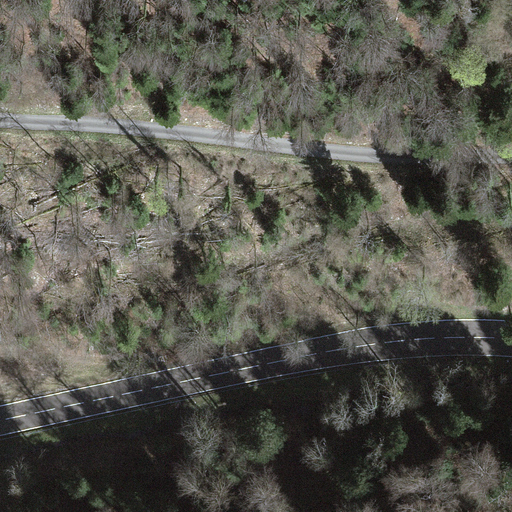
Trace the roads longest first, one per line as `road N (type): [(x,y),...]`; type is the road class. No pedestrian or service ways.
road 1 (secondary): [(511,338),(343,348),(0,420)]
road 2 (track): [(0,119),(371,154),(511,156)]
road 3 (track): [(511,211),(318,236),(197,272),(98,285)]
